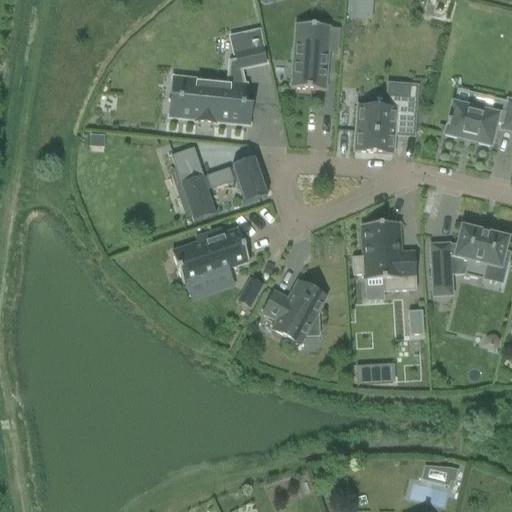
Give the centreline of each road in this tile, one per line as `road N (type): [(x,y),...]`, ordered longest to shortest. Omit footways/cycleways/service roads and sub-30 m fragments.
road 1 (residential): [(417,174),(274,162),(294,226)]
road 2 (residential): [(294,226),(417,174)]
